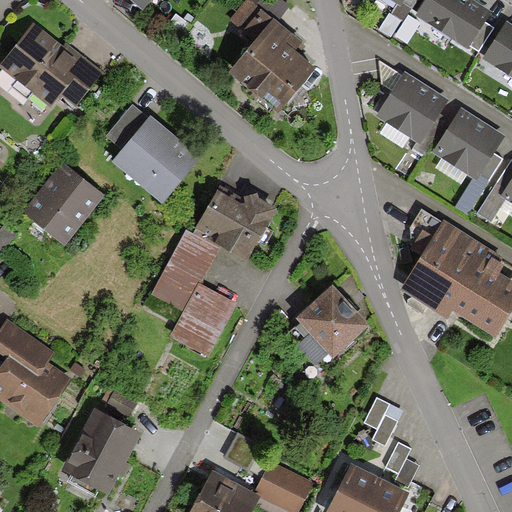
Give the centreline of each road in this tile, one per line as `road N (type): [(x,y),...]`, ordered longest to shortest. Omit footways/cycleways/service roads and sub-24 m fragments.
road 1 (residential): [(321,197),(153,511)]
road 2 (residential): [(360,202),(387,310),(479,511)]
road 3 (residential): [(78,0),(321,197)]
road 4 (residential): [(324,0),(360,202)]
